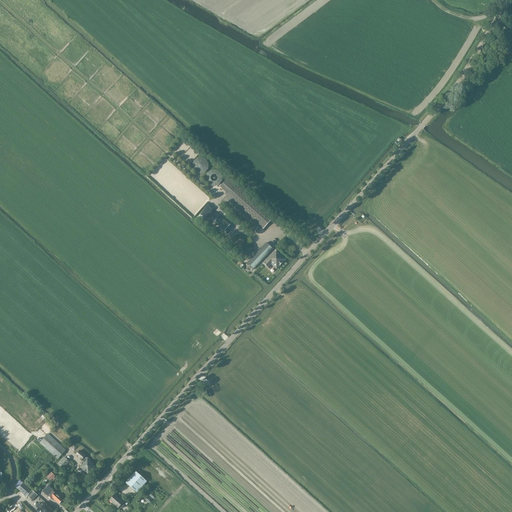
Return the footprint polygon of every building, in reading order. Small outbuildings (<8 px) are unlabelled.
[(229,192),(221,201),(255,231),(259,227),(262,230),(273,218),(228,178),(221,185),(229,192)] [(224,231),(230,225),(222,218),(216,224),(224,231)] [(253,270),(273,249),(266,243),(247,263),(253,270)] [(276,269),(286,259),(279,253),(278,254),(275,251),(263,264),(268,268),(271,264),(276,269)] [(40,443),(57,459),(62,455),(66,450),(48,434),(40,443)] [(80,451),(76,455),(84,463),(80,467),(87,474),(90,471),(91,472),(96,466),(80,451)] [(69,462),(65,458),(59,464),(64,468),(69,462)] [(137,493),(147,482),(135,472),(125,483),(137,493)] [(32,501),(37,495),(32,491),(32,492),(23,483),(18,489),(27,497),(32,501)] [(48,485),(42,491),(44,493),(50,498),(51,497),(59,504),(62,500),(52,491),(53,490),(48,485)] [(118,508),(119,508),(120,509),(121,509),(122,508),(123,507),(124,507),(124,506),(123,504),(122,503),(124,501),(121,498),(120,500),(114,495),(110,500),(118,508)] [(37,509),(36,510),(38,511),(53,511),(55,511),(45,502),(42,505),(41,504),(41,505),(38,503),(35,506),(37,509)]
